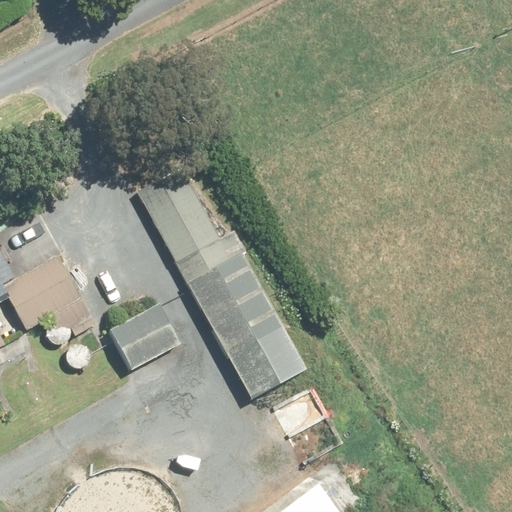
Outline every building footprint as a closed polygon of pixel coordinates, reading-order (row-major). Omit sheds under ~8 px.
[(217,240),(186,187),(143,213),(254,403),(308,371),(228,234),(217,240)] [(53,267),(16,286),(15,283),(2,290),(8,302),(24,334),(41,326),(53,350),(98,328),(65,262),(53,267)] [(177,342),(161,309),(110,334),(126,367),(177,342)] [(0,329),(0,356),(11,351),(0,329)] [(333,511),(316,489),(285,511),(333,511)]
